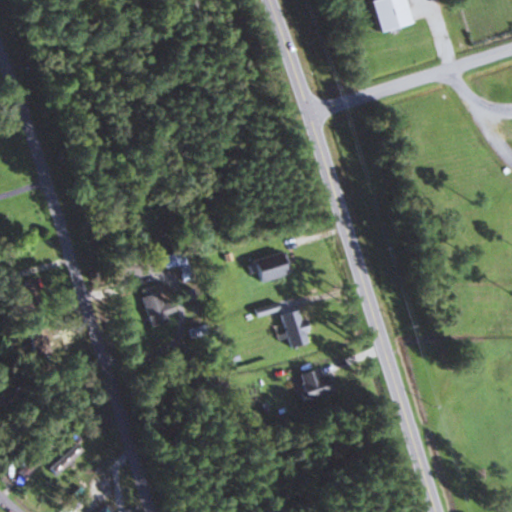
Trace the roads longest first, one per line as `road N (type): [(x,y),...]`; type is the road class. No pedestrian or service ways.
road 1 (secondary): [(431,511),(311,113),(268,0)]
road 2 (residential): [(147,511),(0,78)]
road 3 (residential): [(311,113),(511,50)]
